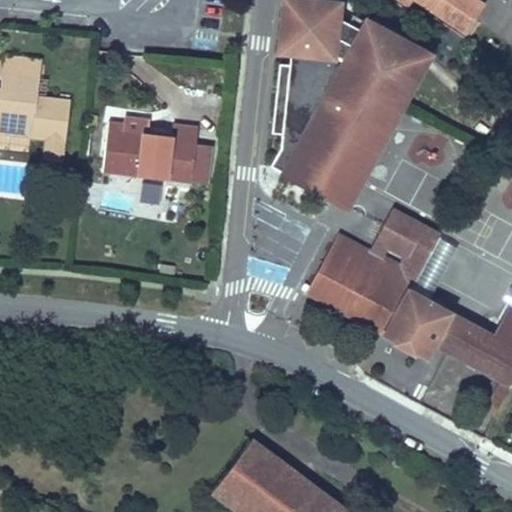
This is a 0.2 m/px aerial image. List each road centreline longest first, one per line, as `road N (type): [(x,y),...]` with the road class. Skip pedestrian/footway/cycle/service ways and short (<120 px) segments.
road 1 (residential): [(264,0),(223,339)]
road 2 (tertiary): [(223,339),(325,382),(511,482)]
road 3 (tertiary): [(0,309),(223,339)]
road 4 (residential): [(39,0),(159,24),(173,21),(184,0)]
